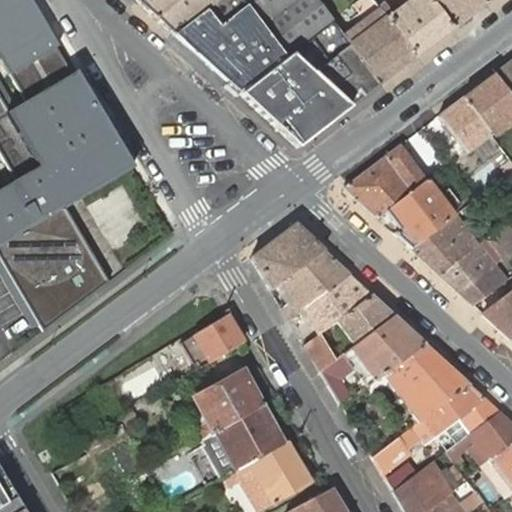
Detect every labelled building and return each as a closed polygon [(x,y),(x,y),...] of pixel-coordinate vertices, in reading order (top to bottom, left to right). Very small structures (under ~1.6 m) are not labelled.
[(0,0),(0,157),(15,182),(0,190),(0,263),(42,333),(108,284),(63,209),(132,169),(75,73),(71,75),(28,0),(0,0)] [(136,0),(135,1),(172,34),(217,0),(136,0)] [(217,0),(172,34),(205,64),(238,94),(332,22),(315,0),(217,0)] [(385,17),(416,58),(452,30),(428,0),(408,0),(390,13),(386,7),(381,11),(385,17)] [(485,0),(428,0),(452,30),(456,28),(488,3),(485,0)] [(381,11),(377,8),(343,34),(380,84),(416,58),(385,17),(381,11)] [(332,22),(238,94),(287,139),(297,148),(380,84),(343,34),(342,35),(332,22)] [(511,59),(492,75),(511,101),(511,59)] [(461,98),(491,136),(511,119),(511,101),(492,75),(461,98)] [(467,155),(491,136),(461,98),(437,116),(467,155)] [(384,213),(425,182),(423,178),(406,156),(403,151),(399,145),(342,189),(375,219),(384,213)] [(511,172),(499,182),(511,200),(511,172)] [(393,235),(409,250),(452,217),(425,182),(384,213),(392,222),(398,231),(393,235)] [(476,247),(477,246),(453,217),(452,217),(409,250),(438,276),(476,247)] [(492,266),(501,259),(511,250),(511,218),(485,239),(477,246),(476,247),(492,266)] [(277,285),(322,251),(293,225),(250,258),(269,291),(277,285)] [(438,276),(458,294),(492,266),(476,247),(438,276)] [(348,275),(322,251),(277,285),(282,292),(286,289),(293,299),(280,309),(287,321),(302,310),(305,307),(315,300),(348,275)] [(492,266),(458,294),(461,298),(472,307),(505,282),(511,277),(507,271),(500,276),(492,266)] [(370,296),(348,275),(315,300),(305,307),(318,325),(299,340),(303,347),(318,335),(324,332),(333,324),(335,322),(370,296)] [(511,291),(481,315),(508,340),(511,337),(511,291)] [(393,317),(370,296),(335,322),(333,324),(324,332),(318,335),(303,347),(319,373),(335,360),(321,340),(339,327),(353,347),(393,317)] [(242,344),(226,315),(194,335),(210,363),(242,344)] [(335,360),(319,373),(326,385),(331,393),(339,406),(350,398),(340,381),(354,372),(351,366),(347,361),(354,356),(369,375),(361,380),(366,386),(373,381),(382,375),(423,345),(414,337),(393,317),(353,347),(350,349),(335,360)] [(468,386),(423,345),(382,375),(397,396),(403,392),(413,405),(415,410),(411,413),(412,416),(408,419),(414,426),(418,423),(468,386)] [(214,432),(261,407),(242,371),(193,398),(203,416),(208,424),(200,428),(197,430),(202,439),(205,437),(212,433),(214,432)] [(398,438),(371,458),(381,476),(409,453),(406,449),(418,439),(417,436),(426,429),(432,438),(446,427),(460,417),(472,433),(498,413),(484,400),(468,386),(418,423),(414,426),(398,438)] [(115,414),(121,425),(146,412),(140,400),(115,414)] [(212,450),(227,475),(236,470),(237,469),(282,445),(261,407),(214,432),(212,433),(205,437),(202,439),(200,440),(203,446),(207,453),(212,450)] [(511,443),(511,425),(498,413),(472,433),(459,443),(445,453),(450,460),(466,448),(472,444),(483,458),(477,462),(480,467),(511,443)] [(472,433),(460,417),(446,427),(459,443),(472,433)] [(121,425),(82,446),(87,455),(88,455),(127,434),(121,425)] [(311,483),(286,442),(282,445),(237,469),(236,470),(227,475),(223,477),(229,486),(239,481),(258,511),(271,504),(272,505),(311,483)] [(511,443),(480,467),(489,478),(491,475),(503,490),(484,504),(488,511),(507,497),(510,495),(511,493),(511,443)] [(483,458),(472,444),(466,448),(477,462),(483,458)] [(431,463),(392,493),(403,511),(424,511),(448,494),(449,493),(431,463)] [(452,465),(445,472),(453,482),(455,480),(458,484),(464,480),(452,465)] [(21,511),(6,486),(2,480),(0,479),(0,511),(21,511)] [(470,487),(466,480),(452,491),(457,498),(470,487)] [(344,511),(330,489),(287,511),(344,511)] [(461,511),(448,494),(424,511),(461,511)]
